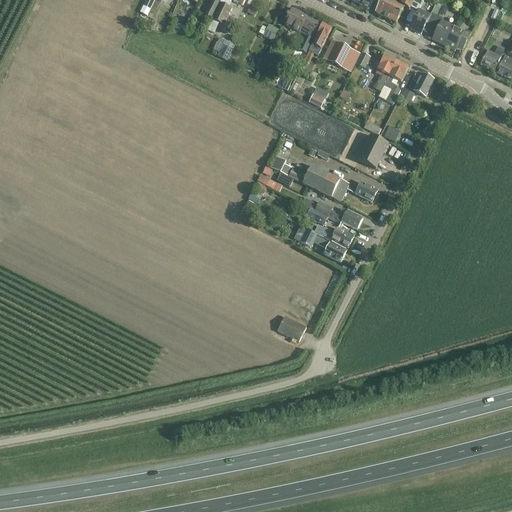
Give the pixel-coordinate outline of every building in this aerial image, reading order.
[(155,0),(147,0),(140,14),(147,17),(155,0)] [(206,0),(212,3),(204,17),(212,21),(218,8),(221,4),(213,1),(213,0),(206,0)] [(243,7),(246,0),(222,0),(221,4),(218,8),(212,21),(224,27),(232,10),(229,8),(232,1),(243,7)] [(364,0),(360,7),(369,11),(370,9),(374,0),(364,0)] [(409,12),(415,0),(402,0),(399,7),(385,0),(383,0),(376,15),(396,25),(404,9),(409,12)] [(415,0),(411,10),(417,13),(418,11),(419,11),(424,0),(415,0)] [(254,2),(251,8),(257,11),(260,5),(254,2)] [(431,15),(432,15),(430,17),(419,11),(409,31),(421,37),(427,25),(432,28),(437,18),(437,17),(442,7),(437,4),(436,7),(435,6),(431,15)] [(321,25),(307,18),(293,11),(285,26),(306,37),(299,51),(306,54),(321,25)] [(432,42),(444,48),(453,29),(442,23),(443,21),(437,18),(432,28),(438,31),(432,42)] [(203,19),(197,31),(201,33),(207,21),(203,19)] [(318,57),(332,30),(322,26),(309,52),(304,63),(309,65),(314,55),(318,57)] [(464,34),(453,29),(444,48),(455,53),(458,47),(464,50),(471,35),(474,28),(470,26),(466,32),(465,32),(464,34)] [(278,32),(269,27),(267,31),(264,37),(273,42),(278,32)] [(262,28),(259,35),(264,37),(267,31),(262,28)] [(279,35),(276,41),(282,44),(285,38),(279,35)] [(502,56),(505,58),(511,46),(501,42),(495,56),(487,52),(480,66),(494,73),(501,59),(502,56)] [(217,43),(214,50),(220,53),(222,48),(223,47),(223,46),(217,43)] [(511,44),(511,46),(505,58),(497,74),(511,81),(511,44)] [(330,63),(341,68),(350,50),(339,45),(330,63)] [(219,54),(218,57),(217,57),(227,63),(232,52),(223,47),(222,48),(220,53),(219,54)] [(368,65),(371,59),(362,55),(356,66),(363,69),(366,64),(368,65)] [(379,98),(397,63),(385,57),(378,72),(385,76),(377,91),(381,93),(379,98)] [(253,61),(248,70),(253,72),(253,73),(256,75),(257,73),(257,74),(263,61),(259,59),(257,63),(253,61)] [(408,69),(397,63),(379,98),(394,106),(401,92),(392,85),(394,80),(401,84),(408,69)] [(426,99),(434,82),(417,74),(413,82),(418,84),(414,93),(426,99)] [(410,106),(415,96),(406,91),(401,101),(410,106)] [(340,99),(347,102),(350,95),(343,92),(340,99)] [(315,96),(314,96),(310,104),(320,109),(324,101),(315,96)] [(364,122),(353,117),(350,124),(361,129),(364,122)] [(369,118),(367,124),(364,130),(378,137),(381,131),(371,126),(374,120),(369,118)] [(400,134),(390,128),(384,139),(395,144),(400,134)] [(376,171),(389,146),(371,137),(358,162),(376,171)] [(318,157),(327,161),(329,157),(320,153),(318,157)] [(276,159),(271,170),(280,174),(284,167),(286,164),(276,159)] [(352,174),(355,168),(341,161),(338,167),(352,174)] [(289,179),(303,186),(340,205),(347,192),(372,204),(378,193),(361,185),(358,190),(349,186),(349,187),(312,168),(307,177),(302,174),(303,173),(293,168),(292,171),(284,167),(280,174),(289,179)] [(266,168),(263,174),(269,178),(273,171),(266,168)] [(276,182),(289,189),(293,182),(280,175),(276,182)] [(257,182),(274,191),(277,185),(261,176),(257,182)] [(267,188),(259,184),(255,191),(264,195),(267,188)] [(251,197),(248,202),(257,206),(258,206),(258,207),(260,202),(251,197)] [(257,206),(248,202),(243,212),(253,217),(258,207),(258,206),(257,206)] [(341,224),(358,232),(363,221),(347,213),(344,219),(331,212),(332,211),(320,204),(315,214),(311,212),(307,219),(324,228),(329,218),(337,222),(341,224)] [(303,229),(312,233),(315,228),(306,223),(303,229)] [(348,250),(354,239),(337,231),(335,236),(318,228),(314,234),(332,243),(332,242),(348,250)] [(341,265),(346,254),(316,238),(317,237),(307,232),(301,244),(311,249),(313,244),(327,251),(324,257),(341,265)] [(300,344),(307,330),(285,319),(278,333),(300,344)]
